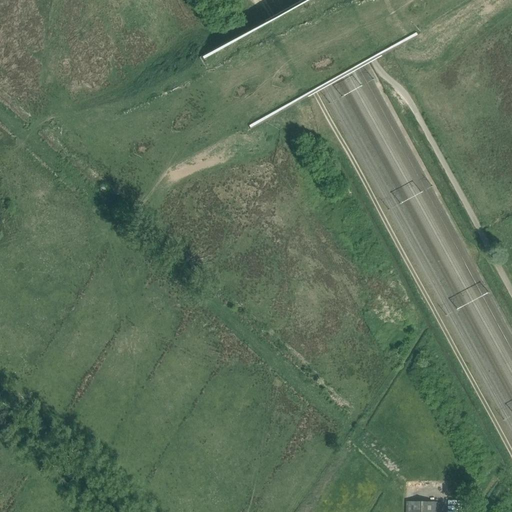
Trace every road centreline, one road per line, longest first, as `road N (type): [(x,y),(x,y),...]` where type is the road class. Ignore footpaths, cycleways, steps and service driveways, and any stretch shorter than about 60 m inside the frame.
road 1 (unclassified): [(511,291),(412,105),(378,68),(339,0)]
road 2 (track): [(113,511),(0,410)]
